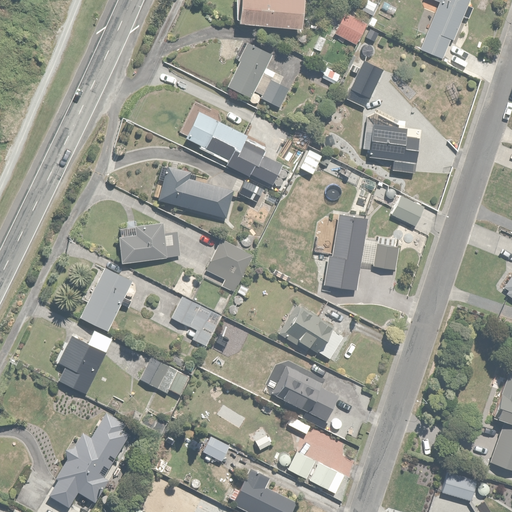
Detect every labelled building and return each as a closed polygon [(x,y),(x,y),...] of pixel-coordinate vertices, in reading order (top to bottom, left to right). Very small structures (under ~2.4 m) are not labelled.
[(293,0),(232,0),(232,22),(292,25),(293,0)] [(467,0),(428,0),(436,3),(416,50),(438,59),(447,38),(450,39),(467,0)] [(364,26),(342,13),(330,34),(351,46),(364,26)] [(377,33),(366,29),(362,39),(373,43),(377,33)] [(269,53),(246,42),(222,85),(245,98),(245,99),(246,99),(246,100),(246,101),(246,102),(247,102),(247,103),(248,103),(248,104),(249,104),(250,105),(251,105),(252,105),(253,105),(254,105),(255,105),(256,104),(257,104),(257,103),(258,103),(258,102),(259,101),(276,110),(287,88),(278,83),(281,77),(262,68),(269,53)] [(376,70),(356,62),(345,90),(365,98),(376,70)] [(337,76),(321,66),(316,75),(332,84),(337,76)] [(245,135),(195,111),(182,138),(223,158),(220,164),(247,177),(248,175),(268,185),(278,163),(240,144),(245,135)] [(365,126),(362,156),(412,161),(414,143),(404,142),(405,130),(365,126)] [(187,172),(160,165),(151,199),(224,218),(231,191),(185,179),(187,172)] [(420,193),(394,182),(386,202),(412,213),(420,193)] [(361,220),(332,216),(324,274),(354,277),(361,220)] [(133,232),(114,234),(117,261),(177,255),(175,232),(159,233),(157,221),(132,223),(133,232)] [(251,254),(218,240),(204,273),(222,281),(218,289),(233,296),(251,254)] [(495,254),(487,251),(476,286),(483,289),(495,254)] [(511,263),(511,265),(511,266),(511,271),(500,287),(506,291),(503,294),(511,300),(511,263)] [(128,282),(99,267),(74,315),(104,330),(128,282)] [(218,316),(179,298),(169,319),(194,330),(190,339),(204,346),(218,316)] [(325,329),(290,310),(277,333),(313,352),(325,329)] [(82,393),(110,341),(90,330),(84,342),(69,334),(54,362),(61,366),(54,379),(82,393)] [(220,362),(207,357),(202,368),(215,374),(220,362)] [(148,358),(137,382),(163,393),(165,389),(178,395),(186,376),(148,358)] [(511,364),(503,362),(489,403),(511,410),(511,364)] [(333,399),(282,376),(271,400),(322,423),(333,399)] [(105,482),(94,475),(99,468),(107,473),(128,439),(119,434),(122,428),(100,415),(87,440),(79,436),(72,450),(56,450),(57,468),(51,478),(56,481),(46,497),(66,509),(76,493),(92,503),(105,482)] [(226,448),(205,437),(197,453),(218,463),(226,448)] [(332,470),(292,451),(288,459),(288,458),(288,457),(287,456),(286,455),(285,454),(284,454),(283,454),(282,454),(281,454),(280,454),(280,455),(279,455),(278,456),(278,457),(277,458),(277,459),(277,460),(277,461),(277,462),(278,463),(279,464),(280,464),(280,465),(281,465),(282,465),(283,465),(284,465),(282,469),(323,489),(332,470)] [(285,511),(290,504),(244,483),(233,507),(244,511),(285,511)] [(409,511),(411,508),(390,502),(388,511),(389,511),(409,511)]
